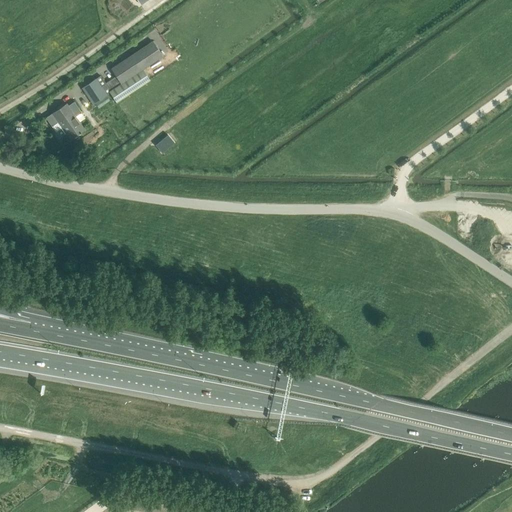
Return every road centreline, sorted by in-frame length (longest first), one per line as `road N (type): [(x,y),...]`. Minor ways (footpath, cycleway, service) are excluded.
road 1 (unclassified): [(511,284),(390,212),(135,198),(0,168)]
road 2 (motorway): [(0,353),(511,455)]
road 3 (motorway): [(511,435),(28,330)]
road 4 (track): [(0,114),(169,0)]
